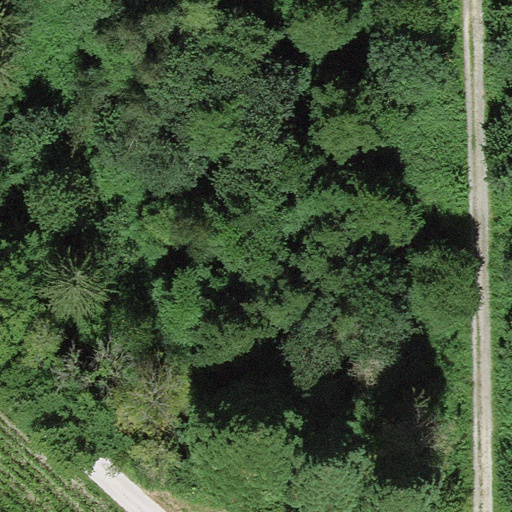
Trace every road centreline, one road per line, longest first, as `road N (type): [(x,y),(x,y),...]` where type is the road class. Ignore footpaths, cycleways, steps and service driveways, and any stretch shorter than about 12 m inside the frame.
road 1 (track): [(466,0),(490,511)]
road 2 (track): [(136,511),(0,395)]
